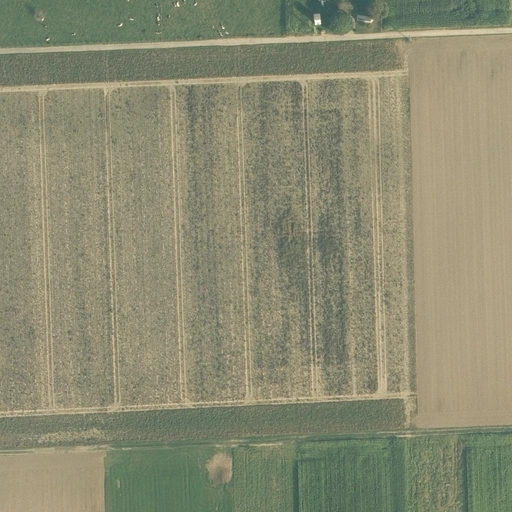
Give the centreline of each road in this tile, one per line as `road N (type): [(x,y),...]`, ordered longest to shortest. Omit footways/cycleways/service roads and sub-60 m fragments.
road 1 (track): [(0,454),(511,430)]
road 2 (track): [(511,31),(0,52)]
